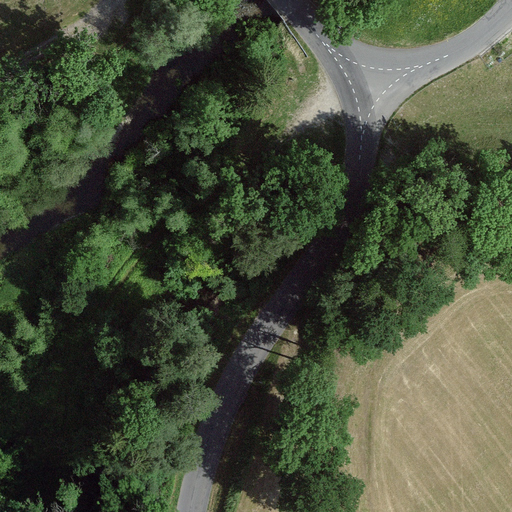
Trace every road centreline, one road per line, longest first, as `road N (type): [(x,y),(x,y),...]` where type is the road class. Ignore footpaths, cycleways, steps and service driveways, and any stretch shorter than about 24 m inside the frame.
road 1 (unclassified): [(192,511),(221,410),(355,195),(366,82)]
road 2 (unclassified): [(511,6),(448,55),(366,82)]
road 3 (track): [(361,151),(511,166)]
road 4 (track): [(0,71),(114,0)]
